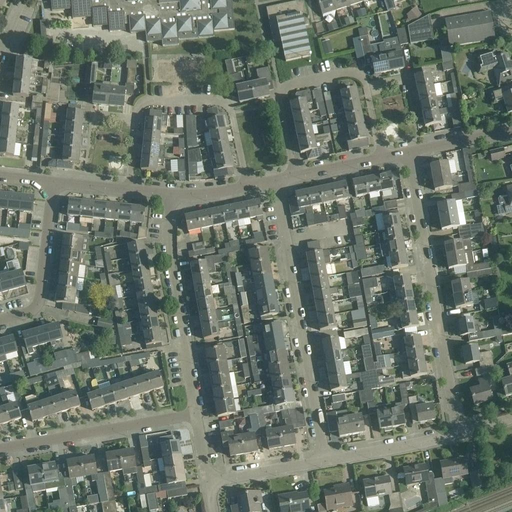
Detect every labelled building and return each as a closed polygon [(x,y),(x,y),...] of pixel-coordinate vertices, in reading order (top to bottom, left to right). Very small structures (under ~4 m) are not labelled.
[(72,18),(92,16),(90,0),(50,0),(51,10),(71,8),(72,18)] [(90,0),(92,16),(93,26),(109,24),(109,31),(125,30),(125,32),(125,23),(129,23),(130,34),(145,33),(146,43),(162,42),(162,47),(178,45),(178,40),(214,37),(213,32),(234,30),(231,0),(90,0)] [(307,17),(304,0),(266,9),(273,44),(281,42),(286,62),(310,57),(304,27),(309,26),(308,20),(309,19),(309,17),(307,17)] [(316,0),(322,16),(336,11),(332,0),(316,0)] [(332,0),(336,11),(350,7),(347,0),(332,0)] [(365,9),(357,12),(359,18),(367,15),(365,9)] [(408,18),(413,24),(422,16),(417,10),(408,18)] [(495,40),(490,13),(445,20),(448,36),(450,47),(494,40),(495,40)] [(429,16),(407,28),(410,45),(433,41),(429,16)] [(336,22),(327,26),(329,32),(339,29),(336,22)] [(366,28),(358,30),(360,38),(361,46),(362,50),(363,54),(371,52),(370,46),(368,37),(366,28)] [(404,29),(397,31),(400,46),(408,45),(406,35),(405,32),(404,29)] [(360,38),(353,40),(354,47),(355,52),(357,59),(364,58),(363,54),(362,50),(361,46),(360,38)] [(371,52),(363,54),(364,58),(364,61),(371,60),(375,75),(389,72),(385,52),(383,45),(383,44),(376,45),(370,46),(371,52)] [(385,52),(389,72),(403,69),(400,54),(402,54),(400,46),(391,48),(392,50),(385,52)] [(331,47),(323,49),(325,56),(333,54),(331,47)] [(497,59),(494,50),(475,56),(478,65),(476,66),(479,74),(493,69),(499,87),(511,82),(511,62),(509,64),(507,56),(497,59)] [(49,70),(49,69),(49,63),(52,63),(53,57),(43,56),(42,62),(44,62),(44,69),(49,70)] [(17,59),(15,71),(35,73),(30,73),(32,60),(17,59)] [(455,69),(454,62),(442,64),(443,72),(455,69)] [(202,63),(158,65),(158,79),(201,78),(202,63)] [(88,65),(86,86),(94,86),(96,66),(88,65)] [(258,82),(251,84),(254,100),(269,97),(265,80),(270,79),(271,82),(272,81),(269,68),(256,71),(258,82)] [(128,69),(126,85),(134,85),(136,70),(128,69)] [(35,73),(15,71),(14,84),(29,85),(30,78),(35,78),(35,73)] [(414,77),(417,89),(433,86),(430,73),(414,77)] [(240,104),(254,100),(251,84),(243,86),(241,74),(228,77),(231,90),(230,87),(236,86),(240,104)] [(459,88),(457,80),(451,82),(454,95),(460,93),(459,88)] [(93,105),(108,106),(110,84),(103,83),(102,88),(95,87),(93,105)] [(28,98),(29,85),(14,84),(13,96),(28,98)] [(118,85),(110,84),(108,106),(123,108),(125,90),(117,90),(118,85)] [(511,85),(489,93),(493,105),(504,102),(508,114),(511,113),(511,85)] [(417,89),(420,102),(435,98),(433,86),(417,89)] [(325,109),(322,94),(321,89),(314,90),(314,92),(312,92),(314,100),(316,99),(318,111),(325,109)] [(343,105),(359,102),(356,90),(356,89),(340,92),(340,93),(343,105)] [(292,116),(309,113),(307,105),(312,104),(309,91),(297,94),(295,96),(297,102),(289,103),(290,104),(292,116)] [(32,104),(42,105),(43,96),(36,95),(36,97),(32,97),(32,104)] [(420,102),(422,114),(438,110),(436,103),(441,102),(440,97),(435,98),(420,102)] [(390,106),(389,100),(385,100),(385,111),(395,110),(395,105),(390,106)] [(346,118),(361,114),(359,102),(343,105),(346,118)] [(32,104),(31,110),(36,110),(35,121),(41,122),(42,105),(32,104)] [(2,118),(17,120),(19,107),(4,106),(2,118)] [(81,107),(68,106),(68,111),(62,111),(60,124),(66,124),(82,126),(83,113),(80,113),(81,107)] [(457,106),(451,107),(453,114),(451,115),(454,129),(461,128),(457,106)] [(325,109),(318,111),(320,118),(321,118),(326,117),(325,109)] [(438,110),(422,114),(425,126),(425,127),(441,124),(439,116),(447,115),(446,109),(438,111),(438,110)] [(142,132),(160,134),(161,127),(167,128),(168,117),(162,117),(162,113),(150,112),(149,120),(146,120),(145,125),(142,125),(142,132)] [(311,125),(309,113),(292,116),(295,128),(311,125)] [(348,130),(364,126),(361,114),(346,118),(348,130)] [(16,132),(17,120),(2,118),(1,131),(16,132)] [(210,133),(225,130),(222,118),(207,121),(210,133)] [(65,137),(81,138),(82,126),(66,124),(66,125),(65,137)] [(186,126),(187,137),(192,137),(196,136),(195,125),(186,126)] [(311,125),(295,128),(298,141),(314,137),(311,125)] [(362,127),(348,130),(350,137),(346,138),(349,152),(360,149),(358,142),(367,140),(367,139),(366,134),(367,134),(367,133),(366,127),(366,126),(364,127),(364,126),(362,127)] [(95,142),(117,146),(119,133),(97,130),(95,142)] [(212,146),(228,143),(225,130),(210,133),(212,146)] [(16,132),(1,131),(0,142),(15,144),(16,132)] [(160,134),(142,132),(145,133),(143,145),(159,147),(160,134)] [(330,134),(325,135),(314,137),(298,141),(300,153),(300,154),(306,153),(307,161),(322,157),(320,149),(316,150),(315,143),(323,142),(323,143),(332,141),(330,134)] [(196,147),(196,136),(192,137),(187,137),(187,147),(192,147),(196,147)] [(79,151),(81,138),(65,137),(64,149),(79,151)] [(0,155),(13,157),(15,144),(0,142),(0,155)] [(228,143),(212,146),(207,148),(210,160),(215,159),(230,156),(228,143)] [(159,147),(143,145),(142,157),(157,159),(159,147)] [(64,149),(63,162),(57,161),(56,169),(72,171),(73,163),(78,164),(79,151),(64,149)] [(198,162),(201,162),(199,149),(187,152),(188,163),(197,162),(198,162)] [(504,157),(504,156),(503,150),(502,149),(489,152),(490,153),(491,160),(504,157)] [(230,156),(215,159),(218,171),(213,172),(215,180),(227,177),(225,170),(233,168),(230,156)] [(157,159),(142,157),(141,170),(156,172),(157,165),(163,165),(164,160),(157,159)] [(471,158),(464,160),(466,172),(467,172),(473,171),(471,158)] [(197,162),(188,163),(189,182),(195,182),(195,176),(198,175),(197,164),(197,162)] [(432,178),(450,175),(447,163),(430,166),(432,178)] [(473,171),(466,172),(466,173),(467,172),(468,184),(457,186),(457,183),(451,184),(450,175),(432,178),(434,191),(458,187),(459,194),(451,196),(465,193),(477,191),(473,171)] [(378,177),(381,192),(393,190),(394,190),(390,174),(378,177)] [(369,195),(381,192),(378,177),(365,179),(369,195)] [(356,198),(369,195),(365,179),(353,182),(352,182),(356,198)] [(333,186),(336,202),(349,199),(352,198),(349,186),(346,186),(345,183),(345,184),(333,186)] [(333,186),(320,189),(322,196),(323,205),(336,202),(333,186)] [(508,196),(499,198),(501,206),(504,206),(506,214),(511,213),(511,186),(506,188),(508,196)] [(320,189),(308,191),(309,196),(311,207),(323,205),(322,196),(320,189)] [(296,199),(288,201),(290,214),(290,215),(291,215),(299,213),(298,210),(305,208),(307,216),(313,214),(311,207),(309,196),(308,191),(302,193),(302,191),(301,190),(296,191),(295,192),(295,194),(296,199)] [(477,191),(465,193),(466,200),(478,198),(477,191)] [(0,194),(0,209),(8,210),(9,196),(0,194)] [(9,196),(8,210),(8,211),(20,212),(21,197),(9,196)] [(34,198),(21,197),(20,212),(32,213),(34,198)] [(82,200),(82,202),(80,218),(93,219),(95,204),(89,203),(89,200),(82,200)] [(67,216),(80,218),(82,202),(69,201),(67,216)] [(246,204),(250,219),(257,218),(258,222),(263,221),(262,217),(259,201),(246,204)] [(397,209),(396,201),(383,204),(385,211),(397,209)] [(447,203),(437,205),(439,218),(457,215),(464,213),(461,201),(454,202),(452,202),(447,203)] [(93,219),(105,220),(107,205),(95,204),(93,219)] [(250,219),(246,204),(234,207),(237,222),(250,219)] [(118,222),(120,206),(107,205),(105,220),(118,222)] [(132,207),(120,206),(118,222),(130,223),(132,207)] [(132,207),(130,223),(143,224),(145,209),(132,207)] [(234,207),(222,209),(225,225),(232,223),(233,228),(238,226),(237,222),(234,207)] [(225,225),(222,209),(209,212),(213,227),(225,225)] [(381,215),(375,216),(377,233),(401,229),(398,217),(399,217),(398,216),(397,211),(389,213),(382,214),(382,215),(381,215)] [(197,214),(201,230),(213,227),(209,212),(197,214)] [(322,224),(327,223),(326,218),(325,213),(313,216),(314,221),(315,226),(322,225),(322,224)] [(188,232),(201,230),(197,214),(185,217),(188,232)] [(326,218),(327,223),(340,221),(340,220),(339,215),(326,218)] [(457,215),(439,218),(441,231),(458,228),(459,235),(471,233),(484,230),(483,224),(470,226),(470,225),(459,227),(457,215)] [(138,235),(129,234),(128,239),(137,240),(146,239),(147,229),(139,228),(138,235)] [(403,241),(401,229),(377,233),(380,245),(380,246),(403,241)] [(30,232),(18,230),(17,237),(29,239),(30,232)] [(445,250),(442,251),(444,257),(446,257),(471,253),(472,253),(470,240),(472,239),(485,237),(484,230),(471,233),(459,235),(460,242),(444,244),(445,250)] [(354,238),(356,246),(356,247),(357,250),(364,248),(362,236),(360,236),(354,238)] [(64,237),(62,250),(80,253),(82,239),(64,237)] [(405,254),(403,241),(380,246),(382,258),(389,257),(405,254)] [(308,252),(305,252),(306,255),(306,256),(308,268),(324,265),(325,265),(330,264),(331,264),(330,258),(329,251),(321,253),(319,242),(307,244),(308,252)] [(130,259),(145,257),(143,243),(128,246),(130,259)] [(206,255),(205,250),(203,243),(192,246),(193,252),(194,252),(195,257),(206,255)] [(348,247),(350,255),(346,255),(347,261),(351,261),(352,261),(352,262),(357,261),(356,254),(355,254),(354,247),(354,246),(348,247)] [(356,247),(354,247),(355,254),(356,254),(357,261),(362,260),(366,260),(364,248),(357,250),(356,247)] [(249,253),(251,266),(268,262),(266,249),(249,253)] [(62,250),(61,264),(64,264),(78,266),(80,253),(62,250)] [(471,253),(446,257),(448,270),(465,267),(466,274),(479,272),(491,270),(490,263),(474,266),(471,253)] [(226,272),(233,271),(232,269),(231,269),(229,262),(229,260),(228,254),(223,255),(224,263),(226,272)] [(407,266),(405,254),(389,257),(391,270),(407,267),(407,266)] [(132,272),(148,269),(145,257),(130,259),(132,272)] [(193,278),(208,275),(215,274),(212,257),(204,259),(205,262),(190,265),(193,278)] [(12,262),(6,264),(6,266),(13,290),(26,287),(22,272),(15,274),(12,262)] [(253,279),(271,276),(268,262),(251,266),(253,279)] [(61,264),(59,277),(67,278),(77,279),(78,266),(64,264),(61,264)] [(325,265),(308,268),(311,281),(327,278),(325,265)] [(3,272),(0,272),(0,287),(2,293),(13,290),(6,266),(3,272)] [(385,274),(384,266),(361,270),(362,278),(385,274)] [(134,284),(150,281),(148,269),(132,272),(134,284)] [(491,270),(479,272),(480,278),(492,276),(491,270)] [(354,286),(359,285),(357,273),(346,275),(348,287),(354,286)] [(118,274),(108,276),(111,288),(115,287),(121,286),(118,274)] [(208,275),(193,278),(195,290),(202,288),(210,287),(208,275)] [(256,292),(260,291),(273,289),(271,276),(253,279),(250,279),(251,284),(254,283),(256,292)] [(393,279),(395,292),(411,289),(409,277),(409,276),(393,279)] [(59,277),(58,290),(75,292),(77,279),(67,278),(59,277)] [(327,278),(311,281),(313,293),(337,289),(329,290),(327,278)] [(376,278),(362,281),(365,298),(371,297),(375,296),(373,289),(378,288),(376,278)] [(137,297),(152,294),(150,281),(134,284),(137,297)] [(468,281),(451,284),(453,296),(471,293),(468,281)] [(202,288),(195,290),(197,303),(204,301),(212,300),(210,287),(202,288)] [(260,291),(256,292),(253,292),(253,297),(256,297),(258,305),(275,302),(278,301),(277,292),(274,292),(273,289),(260,291)] [(313,293),(315,306),(332,303),(330,296),(338,295),(337,289),(313,293)] [(411,289),(395,292),(397,305),(414,302),(411,289)] [(58,290),(56,303),(74,305),(75,292),(58,290)] [(471,293),(453,296),(455,309),(473,306),(471,293)] [(152,294),(137,297),(139,309),(154,306),(152,294)] [(204,301),(197,303),(199,315),(215,312),(212,300),(204,301)] [(496,300),(484,302),(485,311),(486,311),(498,309),(496,302),(496,300)] [(246,307),(241,308),(242,315),(248,314),(248,312),(259,311),(260,318),(263,317),(264,321),(272,320),(272,316),(278,315),(281,314),(279,306),(276,306),(275,302),(258,305),(246,307)] [(416,315),(414,302),(397,305),(399,314),(397,314),(397,318),(400,317),(416,315)] [(332,303),(315,306),(318,319),(334,316),(332,303)] [(76,306),(76,313),(88,316),(89,315),(92,316),(93,310),(89,310),(90,308),(76,306)] [(141,322),(157,319),(154,306),(139,309),(141,322)] [(215,312),(199,315),(201,327),(217,325),(215,312)] [(416,315),(400,317),(401,324),(398,325),(399,331),(418,327),(416,315)] [(334,316),(318,319),(320,331),(319,331),(320,331),(336,328),(334,316)] [(503,336),(501,325),(500,318),(492,319),(494,331),(480,333),(478,327),(472,328),(471,320),(458,322),(460,337),(467,336),(469,342),(494,338),(501,337),(502,336),(503,336)] [(99,319),(97,327),(110,330),(112,322),(99,319)] [(143,334),(159,331),(157,319),(141,322),(143,334)] [(366,327),(365,321),(353,323),(354,329),(366,327)] [(263,336),(257,337),(258,343),(265,342),(282,339),(280,325),(274,326),(274,322),(262,324),(263,328),(262,328),(263,336)] [(217,325),(201,327),(204,340),(219,337),(218,330),(228,329),(227,323),(217,325)] [(501,325),(503,336),(511,334),(511,331),(510,323),(501,325)] [(46,329),(51,347),(56,346),(54,342),(62,339),(58,325),(46,329)] [(395,336),(393,328),(372,332),(373,340),(395,336)] [(46,329),(34,332),(38,346),(50,343),(51,347),(46,329)] [(355,338),(363,337),(364,347),(370,346),(367,330),(354,332),(355,338)] [(159,331),(143,334),(146,350),(162,348),(159,331)] [(32,348),(38,346),(34,332),(22,336),(26,350),(27,350),(28,355),(34,354),(32,348)] [(406,352),(422,350),(420,338),(420,337),(404,340),(406,352)] [(13,338),(1,342),(5,356),(17,352),(13,338)] [(110,338),(102,338),(102,347),(111,347),(115,346),(115,338),(110,338)] [(324,355),(341,352),(338,338),(321,341),(322,342),(324,355)] [(266,349),(260,350),(261,356),(267,355),(280,353),(284,352),(282,339),(265,342),(266,349)] [(245,352),(243,340),(238,341),(241,359),(246,358),(245,352)] [(361,348),(363,360),(372,358),(370,346),(361,348)] [(464,357),(465,365),(479,363),(480,369),(492,367),(492,366),(493,366),(491,352),(478,354),(477,347),(462,349),(463,351),(461,351),(462,357),(464,357)] [(223,349),(206,352),(208,365),(226,362),(223,349)] [(68,359),(56,362),(58,369),(63,368),(71,365),(76,364),(76,363),(74,356),(72,350),(66,352),(68,359)] [(408,365),(424,362),(422,350),(406,352),(408,365)] [(284,352),(280,353),(267,355),(269,368),(287,365),(286,359),(289,359),(287,352),(284,352)] [(343,364),(341,352),(324,355),(326,367),(343,364)] [(78,355),(74,356),(76,363),(76,364),(80,363),(81,362),(89,361),(90,361),(88,353),(78,355)] [(375,364),(377,371),(381,370),(385,369),(383,357),(376,358),(377,363),(375,364)] [(371,372),(377,371),(375,364),(373,364),(372,358),(363,360),(365,373),(371,372)] [(91,369),(100,367),(99,359),(90,361),(89,361),(91,369)] [(76,364),(71,365),(73,370),(75,375),(73,370),(82,367),(82,371),(91,369),(89,361),(81,362),(80,363),(76,364)] [(53,363),(44,366),(46,372),(55,370),(57,369),(58,369),(56,362),(53,363)] [(210,378),(228,375),(226,362),(208,365),(210,378)] [(426,374),(424,362),(408,365),(409,372),(402,373),(403,379),(427,375),(426,374)] [(34,363),(27,366),(30,377),(46,372),(44,366),(36,368),(34,363)] [(326,380),(329,380),(345,377),(343,364),(326,367),(327,372),(324,373),(326,380)] [(503,389),(499,390),(501,397),(505,396),(506,397),(511,395),(511,364),(507,366),(511,379),(501,382),(503,389)] [(64,371),(55,373),(57,378),(58,380),(75,375),(73,370),(71,365),(63,368),(64,371)] [(287,365),(269,368),(272,381),(276,380),(289,378),(287,365)] [(492,367),(480,369),(474,370),(476,377),(489,375),(490,380),(495,378),(492,367)] [(13,370),(10,371),(13,382),(25,379),(23,372),(14,375),(13,370)] [(382,370),(377,371),(380,389),(396,386),(394,378),(383,380),(382,370)] [(367,382),(362,383),(364,391),(380,389),(377,371),(371,372),(365,373),(367,382)] [(146,377),(151,392),(163,388),(158,373),(146,377)] [(228,375),(210,378),(213,392),(219,390),(230,388),(228,375)] [(8,376),(0,378),(0,382),(1,386),(10,383),(8,376)] [(139,396),(151,392),(146,377),(134,381),(139,396)] [(348,389),(345,377),(329,380),(331,391),(331,392),(348,389)] [(276,380),(272,381),(274,394),(291,391),(289,378),(276,380)] [(491,401),(485,378),(478,380),(480,388),(470,391),(474,406),(491,401)] [(139,396),(134,381),(123,385),(128,400),(139,396)] [(405,384),(399,386),(401,400),(408,399),(405,384)] [(111,389),(116,404),(128,400),(123,385),(111,389)] [(219,390),(213,392),(215,404),(224,403),(233,401),(230,388),(219,390)] [(3,389),(0,389),(0,395),(4,408),(9,423),(21,419),(16,404),(9,407),(3,389)] [(99,392),(104,407),(116,404),(111,389),(99,392)] [(271,407),(266,408),(268,414),(288,411),(290,410),(289,405),(294,404),(291,391),(274,394),(275,402),(271,407)] [(364,392),(367,404),(373,403),(371,391),(364,392)] [(63,396),(68,411),(80,407),(75,392),(63,396)] [(104,407),(99,392),(87,396),(92,411),(104,407)] [(367,404),(364,392),(358,393),(360,406),(367,404)] [(344,395),(331,397),(333,404),(345,402),(344,395)] [(51,400),(56,415),(68,411),(63,396),(51,400)] [(408,399),(410,409),(411,414),(416,413),(418,424),(435,421),(432,405),(419,408),(417,397),(408,399)] [(44,419),(38,399),(26,403),(32,423),(44,419)] [(44,419),(56,415),(51,400),(39,404),(38,399),(44,419)] [(224,403),(215,404),(217,417),(235,414),(233,401),(224,403)] [(392,428),(405,426),(401,404),(395,405),(396,410),(389,411),(388,406),(392,428)] [(388,406),(375,408),(376,413),(378,421),(380,431),(384,430),(384,432),(393,431),(392,428),(388,406)] [(3,409),(0,409),(0,425),(9,423),(4,408),(3,409)] [(290,410),(288,411),(289,419),(284,420),(286,429),(279,431),(282,448),(295,446),(292,428),(291,423),(304,421),(302,408),(290,410)] [(244,419),(250,418),(256,417),(255,410),(243,412),(244,419)] [(335,413),(326,415),(329,433),(338,432),(339,438),(352,436),(349,418),(336,421),(335,413)] [(269,414),(256,417),(259,429),(266,427),(264,418),(269,417),(269,414)] [(349,418),(352,436),(364,433),(361,416),(349,418)] [(259,429),(256,417),(250,418),(252,430),(259,429)] [(232,428),(231,421),(219,423),(220,430),(232,428)] [(282,448),(279,431),(266,433),(269,450),(282,448)] [(230,457),(244,455),(241,437),(233,439),(232,433),(221,435),(223,448),(228,447),(230,457)] [(254,435),(241,437),(244,455),(257,452),(254,435)] [(163,459),(180,456),(178,443),(174,444),(172,437),(159,439),(163,459)] [(147,448),(141,449),(143,462),(150,461),(147,448)] [(146,496),(145,489),(141,467),(135,468),(132,451),(119,453),(122,471),(123,476),(136,474),(137,483),(137,484),(140,497),(146,496)] [(106,456),(109,473),(122,471),(119,453),(106,456)] [(165,472),(183,469),(180,456),(163,459),(165,472)] [(91,477),(92,482),(97,481),(93,458),(80,460),(83,478),(91,477)] [(434,486),(436,494),(436,495),(443,493),(442,486),(453,484),(452,477),(467,475),(464,459),(456,460),(456,462),(441,465),(441,463),(440,463),(443,478),(433,480),(434,486)] [(63,478),(69,510),(75,508),(73,496),(72,488),(77,487),(75,479),(83,478),(80,460),(67,463),(70,478),(63,480),(63,478)] [(41,467),(45,491),(58,489),(62,511),(69,510),(63,478),(57,480),(54,465),(49,466),(49,463),(40,464),(41,467)] [(428,482),(425,466),(403,470),(406,485),(428,482)] [(27,497),(29,511),(48,511),(48,508),(40,510),(40,509),(36,510),(35,503),(33,493),(45,491),(41,467),(28,469),(31,490),(26,491),(27,497)] [(157,487),(145,489),(146,496),(155,494),(159,494),(159,493),(165,492),(166,492),(185,489),(184,483),(185,482),(183,469),(165,472),(167,485),(157,487)] [(15,486),(22,484),(19,471),(12,472),(15,486)] [(473,491),(476,491),(486,489),(483,472),(473,474),(470,474),(473,489),(473,491)] [(391,495),(388,478),(363,482),(366,499),(367,507),(378,505),(377,497),(388,495),(391,495)] [(110,479),(103,480),(105,490),(108,503),(114,501),(112,489),(110,479)] [(97,481),(99,491),(100,501),(101,504),(108,503),(105,490),(103,480),(97,481)] [(318,511),(325,511),(327,511),(352,507),(348,485),(338,487),(339,490),(324,492),(326,504),(317,506),(318,511)] [(436,495),(436,494),(434,486),(425,488),(428,504),(429,504),(437,502),(436,496),(436,495)] [(174,491),(166,492),(167,500),(186,496),(185,489),(174,491)] [(260,493),(259,493),(237,496),(239,506),(231,508),(232,511),(260,511),(258,502),(257,502),(256,494),(260,493)] [(155,494),(146,496),(149,508),(149,511),(158,510),(155,494)] [(307,511),(309,511),(306,494),(289,497),(289,495),(278,497),(280,507),(280,511),(307,511)] [(87,505),(97,503),(96,496),(86,498),(87,505)] [(149,508),(146,496),(140,497),(142,509),(149,508)] [(16,511),(29,511),(27,497),(19,498),(22,511),(16,511)] [(10,500),(2,501),(0,501),(0,511),(8,511),(7,505),(10,505),(10,500)] [(116,511),(114,501),(108,503),(109,511),(116,511)] [(109,511),(108,503),(101,504),(102,511),(109,511)]
